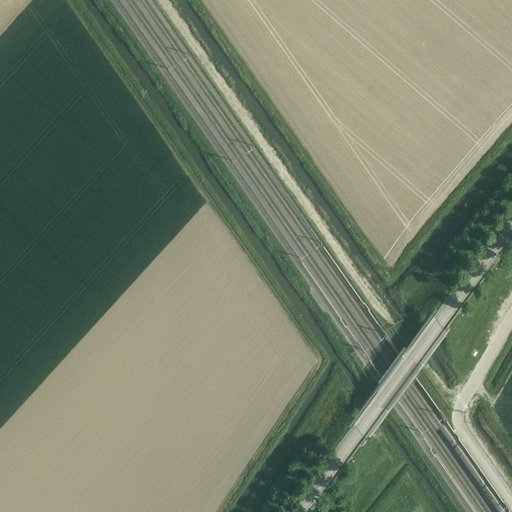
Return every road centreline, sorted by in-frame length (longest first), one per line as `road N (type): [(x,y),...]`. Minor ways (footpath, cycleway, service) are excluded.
road 1 (track): [(161,0),(446,412),(457,417)]
road 2 (unclassified): [(299,511),(511,224)]
